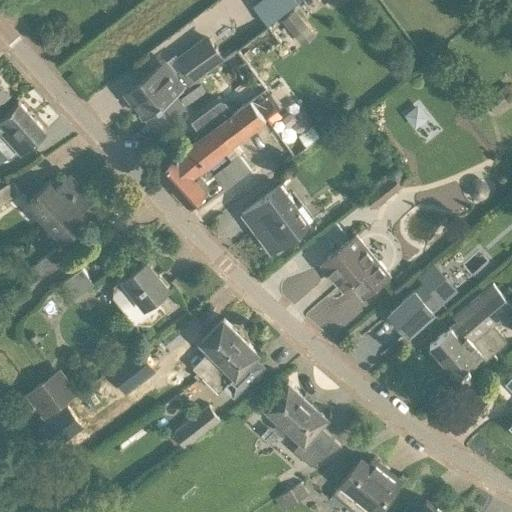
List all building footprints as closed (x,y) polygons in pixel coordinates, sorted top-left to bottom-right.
[(304,0),(257,0),(256,1),(269,22),(305,0),(304,0)] [(294,9),(282,20),(303,45),(315,34),(294,9)] [(178,73),(168,60),(131,88),(126,91),(132,99),(145,117),(147,116),(173,96),(224,58),(210,39),(181,61),(186,68),(178,73)] [(0,80),(0,99),(10,91),(0,80)] [(493,114),(511,99),(511,89),(508,84),(484,101),(493,114)] [(231,144),(280,108),(269,94),(264,88),(231,113),(216,124),(231,144)] [(173,96),(147,116),(157,130),(183,110),(173,96)] [(23,152),(46,131),(18,100),(0,116),(0,128),(1,128),(23,152)] [(206,165),(225,150),(231,144),(216,124),(231,113),(224,104),(220,103),(195,122),(204,134),(188,146),(206,165)] [(418,109),(417,108),(409,115),(418,127),(426,120),(417,110),(418,109)] [(225,190),(251,170),(240,155),(231,144),(225,150),(232,161),(214,175),(225,190)] [(188,146),(162,169),(190,200),(204,188),(203,187),(211,181),(201,170),(206,165),(188,146)] [(373,208),(402,185),(394,174),(366,197),(373,208)] [(81,187),(69,175),(56,187),(49,180),(27,200),(46,220),(81,187)] [(489,191),(489,189),(489,188),(489,186),(488,184),(487,182),(486,181),(485,180),(483,179),(482,179),(480,178),(478,178),(477,178),(475,179),(474,180),(472,181),(471,182),(470,183),(469,185),(469,186),(468,188),(468,190),(469,191),(469,193),(470,195),(471,196),(473,197),(474,198),(476,199),(477,199),(479,199),(481,199),(482,198),(484,198),(486,196),(487,195),(488,194),(488,192),(489,191)] [(0,187),(0,204),(20,192),(12,179),(0,187)] [(271,252),(309,223),(280,184),(242,213),(271,252)] [(86,219),(79,212),(92,200),(81,187),(46,220),(64,239),(86,219)] [(389,274),(355,234),(322,262),(343,287),(350,280),(363,296),(389,274)] [(40,279),(66,261),(57,249),(31,267),(40,279)] [(169,287),(147,259),(114,286),(113,296),(123,297),(144,323),(150,324),(163,313),(153,300),(156,298),(169,287)] [(409,332),(433,311),(458,289),(434,262),(419,276),(425,282),(415,291),(414,290),(390,311),(409,332)] [(75,297),(94,283),(82,267),(63,282),(75,297)] [(493,324),(511,307),(511,304),(493,282),(454,315),(458,320),(430,344),(459,379),(484,356),(486,358),(507,341),(493,324)] [(201,375),(241,334),(224,317),(202,340),(210,349),(193,366),(198,371),(201,375)] [(214,373),(226,384),(234,392),(262,363),(254,355),(258,351),(241,334),(201,375),(202,375),(207,380),(214,373)] [(139,350),(110,372),(127,394),(156,372),(139,350)] [(289,380),(266,405),(279,418),(276,421),(275,426),(276,430),(280,434),(285,435),(289,433),(292,430),(296,433),(303,440),(295,450),(311,464),(340,445),(319,425),(327,416),(289,380)] [(60,403),(44,381),(26,394),(42,416),(60,403)] [(67,404),(38,426),(55,448),(84,426),(67,404)] [(220,418),(210,404),(175,432),(169,437),(176,446),(182,442),(185,446),(220,418)] [(354,511),(374,511),(400,481),(372,458),(362,471),(355,466),(332,494),(354,511)] [(284,508),(307,493),(300,482),(276,497),(284,508)] [(447,511),(426,499),(418,511),(416,511),(414,510),(412,511),(447,511)]
